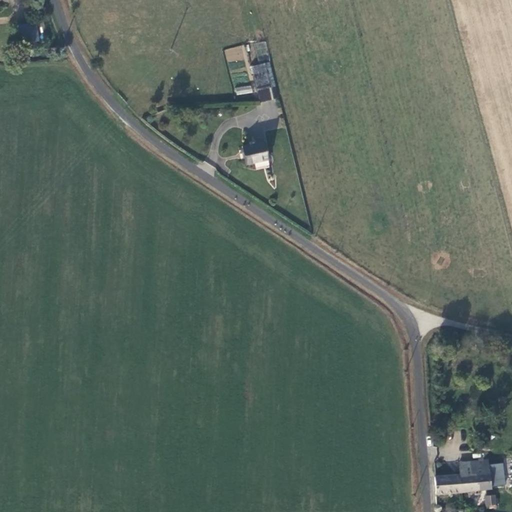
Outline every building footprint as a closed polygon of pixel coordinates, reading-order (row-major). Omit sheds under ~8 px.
[(39,24),(21,24),(20,41),(38,42),(39,24)] [(226,62),(244,59),(242,46),(224,49),(226,62)] [(262,90),(280,86),(274,63),(256,67),(262,90)] [(251,85),(234,87),(236,95),(252,92),(251,85)] [(269,141),(245,146),(249,163),(273,158),(269,141)] [(461,461),(462,472),(463,490),(491,487),(500,478),(499,467),(499,464),(490,465),(489,458),(461,461)] [(437,492),(463,490),(462,472),(436,474),(437,492)]
